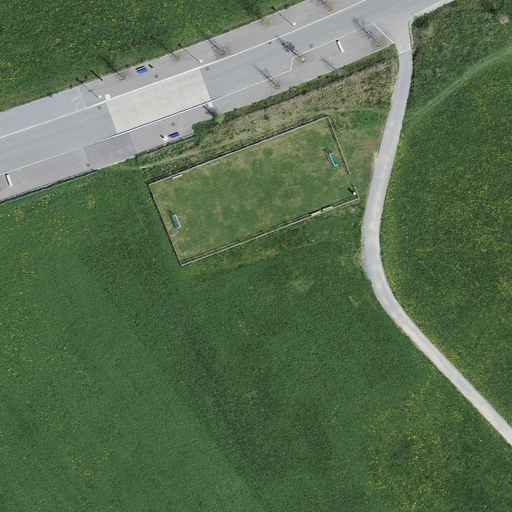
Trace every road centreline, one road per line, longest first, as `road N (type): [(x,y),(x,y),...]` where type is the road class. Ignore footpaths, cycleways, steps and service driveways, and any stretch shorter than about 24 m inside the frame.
road 1 (track): [(511,436),(401,319),(374,271),(371,220),(406,68),(398,1)]
road 2 (residential): [(0,152),(161,99),(401,0)]
